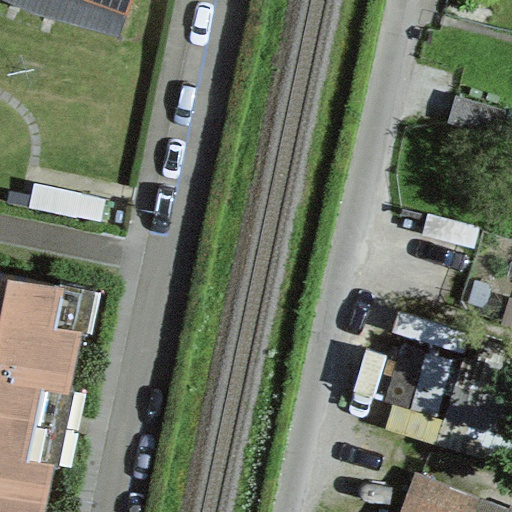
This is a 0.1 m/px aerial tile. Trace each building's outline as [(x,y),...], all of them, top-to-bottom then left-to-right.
[(100,0),(124,8),(126,0),(100,0)] [(489,25),(495,0),(445,0),(442,13),(448,15),(489,25)] [(498,134),(504,108),(455,93),(449,120),(453,121),(498,134)] [(57,383),(60,384),(62,377),(73,323),(69,322),(77,287),(0,270),(0,408),(49,418),(57,383)] [(0,408),(0,511),(33,511),(34,508),(46,455),(42,454),(49,418),(0,408)] [(469,511),(474,497),(417,479),(405,511),(469,511)]
